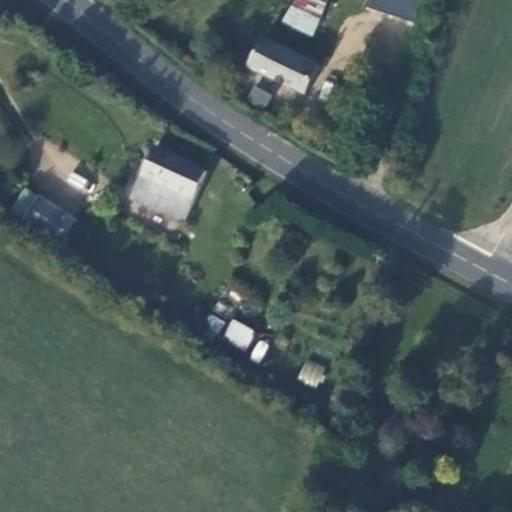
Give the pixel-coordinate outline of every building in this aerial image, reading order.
[(311,36),(329,1),(326,0),(293,0),(289,9),(284,22),(311,36)] [(414,23),(421,0),(367,0),(365,7),(414,23)] [(317,64),(263,40),(252,67),(304,95),(317,64)] [(246,100),(265,108),(271,92),(252,85),(246,100)] [(346,160),(349,158),(352,148),(350,145),(345,141),(339,142),(335,146),(334,152),(336,157),(340,159),(346,160)] [(206,174),(154,149),(132,200),(183,224),(206,174)] [(72,218),(34,194),(15,224),(54,248),(72,218)] [(233,319),(222,337),(245,351),(256,332),(233,319)] [(316,389),(326,369),(306,360),(297,380),(316,389)]
